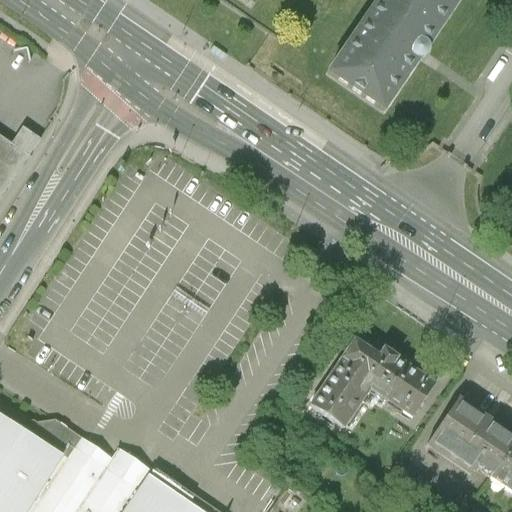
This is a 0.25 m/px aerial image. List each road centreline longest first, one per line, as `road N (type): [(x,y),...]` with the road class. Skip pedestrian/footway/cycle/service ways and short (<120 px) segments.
road 1 (primary): [(156,62),(511,305)]
road 2 (unclassified): [(126,41),(94,85),(14,254)]
road 3 (unclassified): [(14,254),(156,62)]
